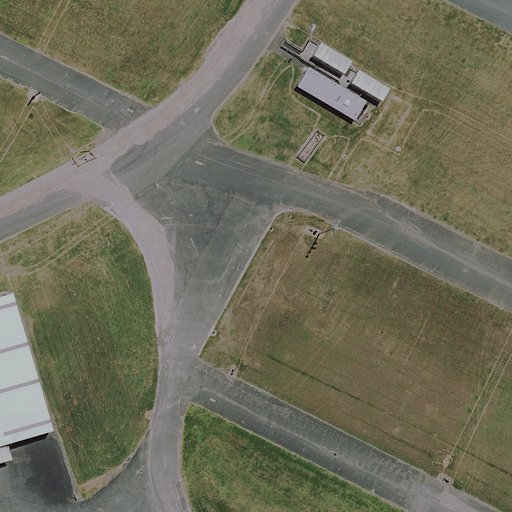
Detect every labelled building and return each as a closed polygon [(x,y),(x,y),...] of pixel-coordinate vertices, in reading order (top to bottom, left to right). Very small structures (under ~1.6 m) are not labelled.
[(351,63),(320,44),(311,59),(342,77),(351,63)] [(363,102),(306,68),(294,87),(352,121),(363,102)] [(388,90),(358,71),(348,86),(379,104),(388,90)] [(326,135),(315,151),(333,163),(343,147),(326,135)] [(343,173),(328,168),(306,233),(320,238),(343,173)] [(0,445),(46,433),(6,296),(0,297),(0,445)]
